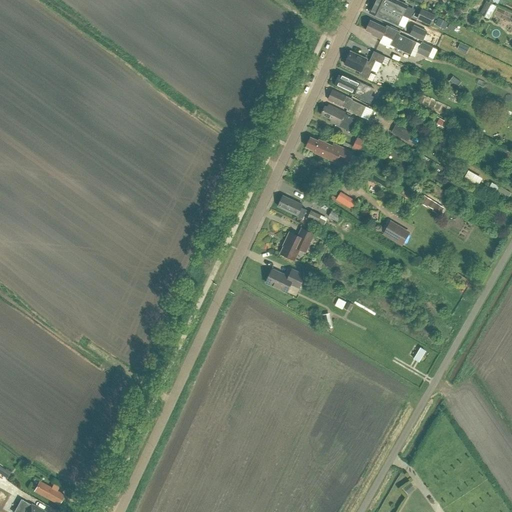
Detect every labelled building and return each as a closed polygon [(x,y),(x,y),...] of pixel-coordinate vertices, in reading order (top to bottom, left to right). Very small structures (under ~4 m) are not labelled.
[(396,12),(403,16),(408,6),(397,1),(395,5),(392,3),(393,0),(375,0),(374,2),(396,12)] [(489,18),(494,9),(496,5),(487,0),(480,13),(489,18)] [(398,26),(403,16),(396,12),(374,2),(369,13),(384,20),(386,17),(389,18),(388,21),(398,26)] [(431,24),(436,14),(422,7),(417,18),(431,24)] [(439,18),(435,25),(444,29),(448,22),(439,18)] [(386,28),(370,21),(366,31),(372,34),(372,35),(381,40),(383,36),(393,41),(391,46),(411,55),(417,43),(399,35),(400,32),(387,26),(386,28)] [(427,32),(414,26),(409,35),(422,41),(427,32)] [(432,47),(421,42),(417,53),(427,57),(432,47)] [(469,47),(460,43),(456,48),(465,53),(469,47)] [(369,65),(365,63),(367,59),(350,51),(344,64),(360,72),(359,75),(367,79),(376,61),(382,64),(385,57),(374,52),(369,65)] [(359,83),(343,75),(342,77),(339,76),(335,85),(359,97),(358,98),(371,104),(374,98),(371,96),(374,89),(359,83)] [(455,75),(449,84),(457,90),(463,81),(455,75)] [(361,117),(366,107),(352,101),(353,100),(346,97),(333,90),(328,100),(342,107),(347,109),(347,111),(361,117)] [(345,113),(329,105),(328,108),(325,106),(321,115),(331,120),(330,122),(352,132),(358,121),(345,115),(345,113)] [(439,118),(437,124),(444,128),(447,123),(439,118)] [(395,124),(391,133),(407,141),(412,133),(395,124)] [(318,141),(311,137),(306,147),(313,151),(313,152),(336,163),(337,161),(347,166),(353,153),(334,144),(333,146),(319,140),(318,141)] [(372,157),(377,146),(358,137),(352,148),(372,157)] [(402,175),(405,170),(396,165),(393,170),(402,175)] [(482,183),(485,176),(472,171),(469,178),(482,183)] [(506,202),(511,192),(499,185),(493,195),(506,202)] [(423,196),(419,203),(426,207),(430,200),(423,196)] [(302,221),(307,211),(301,208),(303,206),(283,197),(278,207),(297,216),(296,218),(302,221)] [(357,201),(351,198),(347,206),(352,209),(357,201)] [(436,204),(432,210),(439,215),(443,208),(436,204)] [(320,217),(321,215),(311,210),(308,217),(318,221),(320,216),(320,217)] [(337,221),(341,215),(332,210),(328,216),(337,221)] [(322,229),(326,220),(320,217),(320,216),(318,221),(316,226),(322,229)] [(402,245),(410,232),(391,220),(383,233),(402,245)] [(305,252),(314,235),(302,229),(298,237),(290,233),(285,242),(286,243),(281,254),(294,261),(299,250),(305,252)] [(289,277),(272,270),(266,283),(287,293),(291,285),(299,288),(305,276),(292,270),(289,277)] [(347,302),(344,309),(349,311),(352,305),(347,302)] [(416,357),(421,347),(416,345),(411,354),(416,357)] [(423,346),(417,358),(423,361),(428,349),(423,346)] [(0,473),(9,478),(13,470),(0,463),(0,473)] [(34,491),(59,504),(64,495),(50,488),(39,482),(34,491)] [(410,483),(404,488),(408,494),(415,488),(410,483)]
